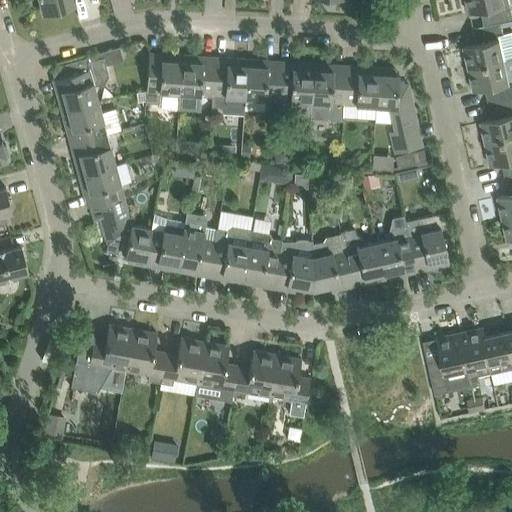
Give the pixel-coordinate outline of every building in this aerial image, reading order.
[(40,0),(44,12),(75,4),(73,0),(40,0)] [(466,0),(469,13),(480,10),(484,10),(485,15),(484,15),(486,25),(501,22),(511,19),(511,12),(511,7),(509,0),(466,0)] [(511,32),(504,34),(501,22),(486,25),(474,28),(476,39),(477,38),(479,43),(464,47),(469,69),(505,61),(511,58),(511,32)] [(179,92),(181,54),(162,53),(161,59),(149,58),(147,78),(147,88),(147,90),(146,102),(159,103),(159,105),(161,108),(175,109),(178,107),(179,92)] [(179,92),(212,94),(214,62),(203,62),(203,56),(181,54),(179,92)] [(54,78),(53,79),(62,111),(99,101),(95,88),(94,85),(104,82),(108,74),(105,64),(103,56),(87,60),(86,61),(89,69),(54,78)] [(214,62),(212,94),(212,105),(220,105),(222,112),(244,113),(245,97),(247,58),(227,57),(227,63),(214,62)] [(247,58),(245,97),(265,98),(272,98),(278,99),(278,92),(279,83),(281,67),(281,61),(269,60),(247,58)] [(278,92),(278,99),(290,99),(289,105),(289,116),(290,116),(289,120),(302,121),(310,121),(311,116),(311,107),(312,101),(311,101),(312,69),(313,63),(292,61),(292,67),(281,67),(279,83),(278,92)] [(511,85),(510,86),(505,61),(469,69),(474,91),(488,87),(490,92),(488,93),(490,103),(489,103),(511,98),(511,85)] [(311,107),(311,116),(330,117),(333,117),(342,118),(342,115),(343,103),(343,99),(345,65),(334,64),(313,63),(312,69),(311,101),(312,101),(311,107)] [(343,99),(343,103),(356,104),(355,116),(374,117),(375,105),(377,67),(358,66),(345,65),(344,87),(343,99)] [(396,68),(377,67),(375,105),(397,106),(401,123),(402,128),(391,131),(395,152),(403,150),(423,146),(409,83),(399,83),(399,74),(395,74),(396,68)] [(511,98),(489,103),(489,104),(491,104),(493,114),(494,113),(496,118),(481,122),(486,143),(511,137),(511,98)] [(101,111),(99,101),(62,111),(67,131),(73,129),(76,141),(107,133),(121,129),(115,108),(101,111)] [(397,106),(375,105),(374,117),(374,122),(401,123),(397,106)] [(0,162),(7,161),(6,155),(9,154),(6,144),(3,145),(0,135),(0,133),(0,162)] [(79,174),(116,164),(107,133),(76,141),(79,153),(73,154),(79,174)] [(511,137),(486,143),(491,165),(505,162),(506,167),(505,168),(507,178),(506,178),(506,179),(511,177),(511,137)] [(190,155),(191,141),(177,140),(176,154),(190,155)] [(242,145),(241,156),(250,157),(251,146),(242,145)] [(275,150),(274,161),(286,162),(286,155),(281,151),(275,150)] [(423,150),(395,156),(398,168),(426,162),(423,150)] [(341,167),(342,152),(327,151),(326,166),(341,167)] [(394,156),(373,155),(372,171),(392,173),(394,156)] [(124,196),(116,164),(79,174),(84,194),(90,193),(93,204),(124,196)] [(283,166),(280,182),(290,184),(293,168),(283,166)] [(418,166),(395,171),(398,182),(421,177),(418,166)] [(296,174),(295,186),(307,186),(308,174),(296,174)] [(377,174),(362,175),(364,187),(376,185),(378,182),(377,174)] [(511,193),(509,194),(498,197),(503,218),(511,215),(511,177),(506,179),(508,179),(510,189),(511,188),(511,191),(511,193)] [(0,225),(8,223),(6,215),(13,213),(11,205),(6,186),(0,187),(0,225)] [(93,204),(88,206),(89,206),(93,219),(94,218),(101,217),(108,243),(126,247),(125,255),(129,255),(128,261),(145,264),(146,259),(152,227),(131,223),(127,209),(128,209),(124,196),(93,204)] [(186,221),(177,270),(187,272),(188,266),(198,268),(210,270),(216,239),(214,238),(216,228),(206,226),(206,225),(208,215),(186,211),(184,220),(186,221)] [(451,263),(442,228),(448,226),(445,211),(406,220),(416,265),(428,263),(429,268),(451,263)] [(335,213),(327,215),(329,225),(338,223),(335,213)] [(385,278),(405,274),(404,268),(416,265),(406,220),(404,214),(392,217),(386,239),(377,241),(385,278)] [(511,215),(503,218),(508,240),(511,239),(511,215)] [(152,227),(145,264),(156,266),(177,270),(186,221),(184,220),(166,217),(165,223),(164,223),(163,229),(152,227)] [(248,244),(251,228),(232,225),(227,228),(216,227),(214,238),(216,239),(210,270),(222,272),(221,278),(241,282),(248,244)] [(281,240),(281,239),(272,237),(270,232),(251,228),(248,244),(241,282),(262,285),(263,279),(275,282),(280,250),(282,240),(281,240)] [(365,244),(362,238),(354,232),(353,228),(340,231),(340,232),(345,249),(352,280),(364,277),(365,283),(385,278),(377,241),(365,244)] [(342,288),(340,282),(352,280),(345,249),(340,232),(326,235),(322,240),(313,242),(313,288),(331,285),(332,290),(342,288)] [(313,288),(313,242),(312,239),(308,239),(308,238),(304,237),(299,238),(295,239),(295,240),(282,240),(280,250),(275,282),(286,284),(285,289),(295,291),(296,285),(313,288)] [(29,271),(22,245),(0,251),(0,279),(2,284),(18,280),(17,275),(29,271)] [(126,370),(133,328),(109,323),(105,345),(93,343),(94,339),(93,339),(89,362),(76,360),(71,386),(98,391),(111,367),(126,370)] [(471,330),(460,332),(468,368),(472,386),(481,384),(479,375),(480,375),(481,375),(493,372),(490,363),(484,337),(485,336),(483,327),(482,327),(471,330)] [(161,382),(165,356),(153,354),(157,332),(133,328),(126,370),(149,374),(148,380),(161,382)] [(441,357),(428,360),(434,388),(448,385),(449,391),(472,386),(468,368),(460,332),(437,337),(437,338),(441,357)] [(485,336),(484,337),(490,363),(493,372),(511,367),(511,355),(506,332),(485,336)] [(165,356),(161,382),(173,384),(174,378),(197,382),(198,383),(205,341),(181,336),(178,353),(177,358),(165,356)] [(229,345),(205,341),(198,383),(197,382),(196,391),(195,394),(232,400),(232,395),(237,369),(226,367),(229,345)] [(270,395),(277,353),(253,349),(249,371),(237,369),(232,395),(245,397),(246,391),(270,395)] [(277,353),(270,395),(294,399),(292,406),(291,413),(304,415),(305,408),(310,382),(309,381),(298,379),(298,375),(301,358),(277,353)] [(483,397),(475,399),(477,410),(485,409),(483,397)] [(475,399),(467,400),(470,412),(477,410),(475,399)] [(49,413),(45,436),(62,439),(66,416),(49,413)] [(211,428),(208,446),(221,449),(225,430),(211,428)] [(154,439),(151,456),(161,458),(164,441),(154,439)]
